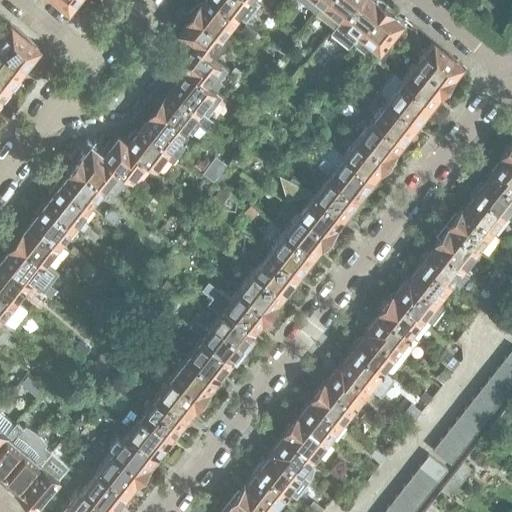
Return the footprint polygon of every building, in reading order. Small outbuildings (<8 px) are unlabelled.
[(190,4),(189,7),(222,33),(237,14),(219,0),(193,0),(192,1),(190,4)] [(219,0),(237,14),(246,21),(261,2),(258,0),(219,0)] [(301,0),(315,11),(316,10),(321,3),(323,0),(301,0)] [(323,0),(321,3),(316,10),(335,25),(340,18),(354,0),(323,0)] [(335,25),(330,31),(348,45),(351,41),(385,1),(384,0),(354,0),(340,18),(335,25)] [(385,1),(351,41),(364,52),(371,43),(377,49),(389,35),(397,25),(401,19),(394,13),(393,12),(393,10),(392,9),(391,7),(390,6),(389,5),(388,4),(387,3),(386,2),(385,1)] [(184,21),(178,29),(188,37),(215,57),(230,39),(222,33),(189,7),(185,12),(185,15),(184,21)] [(246,21),(241,28),(251,36),(257,29),(246,21)] [(9,22),(0,33),(0,46),(24,65),(24,64),(28,59),(32,58),(36,52),(36,49),(39,46),(9,22)] [(397,25),(389,35),(399,42),(406,32),(397,25)] [(274,42),(283,50),(288,43),(279,36),(274,42)] [(181,51),(176,58),(183,64),(207,82),(216,89),(223,80),(221,78),(229,68),(222,63),(215,57),(188,37),(179,49),(181,51)] [(432,39),(416,58),(451,85),(452,84),(453,81),(455,79),(456,76),(456,74),(457,73),(457,72),(457,70),(457,68),(461,63),(462,62),(432,39)] [(0,46),(0,76),(12,86),(22,74),(19,71),(24,65),(0,46)] [(388,52),(381,47),(376,54),(383,59),(388,52)] [(372,57),(365,53),(358,62),(365,67),(372,57)] [(416,58),(401,77),(432,101),(437,94),(440,93),(443,91),(445,90),(447,88),(450,86),(451,85),(416,58)] [(176,77),(170,85),(201,109),(216,89),(207,82),(183,64),(174,75),(176,77)] [(394,71),(379,90),(387,96),(417,120),(420,122),(430,110),(426,107),(432,101),(401,77),(394,71)] [(265,72),(255,85),(261,90),(271,77),(265,72)] [(0,98),(2,100),(12,86),(0,76),(0,98)] [(363,86),(373,95),(379,88),(368,80),(363,86)] [(154,100),(153,102),(186,128),(191,132),(198,122),(206,128),(213,119),(209,116),(201,109),(170,85),(163,94),(160,95),(158,97),(156,98),(154,100)] [(257,92),(249,102),(257,108),(265,97),(257,92)] [(244,101),(234,93),(230,99),(239,107),(244,101)] [(387,96),(372,115),(402,139),(405,141),(415,129),(412,126),(417,120),(387,96)] [(147,114),(140,123),(178,153),(184,145),(177,139),(186,128),(153,102),(151,104),(150,107),(149,109),(148,111),(147,114)] [(372,115),(357,134),(391,161),(392,159),(394,157),(395,154),(396,151),(397,148),(397,146),(397,144),(402,139),(372,115)] [(134,126),(125,138),(147,159),(155,167),(164,155),(172,161),(178,153),(140,123),(136,128),(134,126)] [(110,138),(100,150),(133,177),(147,159),(125,138),(117,132),(112,139),(110,138)] [(357,134),(342,153),(372,177),(378,169),(381,168),(383,167),(386,165),(388,164),(390,162),(391,161),(357,134)] [(511,137),(498,154),(500,156),(511,164),(511,137)] [(75,155),(72,159),(105,185),(116,193),(123,183),(126,185),(133,177),(100,150),(90,142),(83,150),(79,152),(75,155)] [(331,144),(316,163),(327,172),(357,195),(362,190),(365,192),(375,179),(372,177),(342,153),(331,144)] [(195,162),(204,169),(211,159),(207,155),(204,159),(200,159),(198,157),(195,162)] [(511,164),(500,156),(486,173),(488,174),(511,191),(511,164)] [(214,158),(205,170),(215,178),(224,165),(214,158)] [(67,170),(60,180),(90,204),(105,185),(72,159),(70,162),(68,165),(67,169),(67,170)] [(290,178),(279,172),(286,199),(306,194),(308,196),(297,210),(332,237),(333,235),(334,233),(336,230),(337,227),(338,224),(338,222),(338,220),(342,215),(312,191),(292,175),(290,178)] [(327,172),(312,191),(342,215),(347,209),(350,211),(360,198),(357,195),(327,172)] [(474,187),(473,189),(504,212),(511,202),(511,191),(488,174),(485,178),(483,179),(482,180),(480,181),(478,183),(477,184),(476,186),(474,187)] [(49,193),(45,199),(75,224),(94,239),(99,233),(89,226),(90,224),(80,216),(90,204),(60,180),(57,178),(47,191),(49,193)] [(204,181),(193,195),(204,203),(214,189),(204,181)] [(211,196),(219,203),(228,191),(220,185),(211,196)] [(466,203),(462,207),(491,228),(504,212),(473,189),(472,190),(471,192),(470,193),(469,195),(468,197),(467,199),(466,201),(466,203)] [(35,212),(30,218),(61,242),(75,224),(45,199),(42,197),(32,210),(35,212)] [(250,202),(243,211),(251,217),(258,209),(250,202)] [(461,205),(447,223),(478,246),(491,228),(462,207),(461,205)] [(107,208),(103,214),(113,222),(118,217),(118,216),(119,213),(118,211),(116,208),(113,207),(111,206),(109,207),(107,208)] [(297,210),(282,229),(313,253),(317,247),(320,245),(323,244),(326,242),(328,241),(330,238),(332,237),(297,210)] [(16,230),(12,234),(46,261),(61,242),(30,218),(24,226),(20,227),(18,228),(16,230)] [(446,221),(430,241),(432,242),(464,263),(478,246),(447,223),(446,221)] [(282,229),(267,248),(298,272),(301,274),(312,261),(308,258),(313,253),(282,229)] [(181,233),(178,238),(186,244),(189,239),(181,233)] [(7,247),(0,256),(30,281),(49,296),(56,288),(36,273),(46,261),(12,234),(11,236),(8,244),(7,247)] [(417,257),(416,258),(450,281),(457,287),(471,269),(464,263),(432,242),(427,248),(425,250),(422,251),(420,253),(418,255),(417,257)] [(73,245),(69,249),(80,258),(83,253),(73,245)] [(267,248),(253,267),(283,290),(286,293),(297,279),(294,277),(298,272),(267,248)] [(509,268),(511,264),(511,250),(503,262),(509,268)] [(245,260),(237,253),(233,259),(241,265),(245,260)] [(0,285),(16,299),(30,281),(0,256),(0,285)] [(407,271),(404,275),(436,299),(450,281),(416,258),(415,260),(414,261),(414,262),(413,265),(413,266),(408,272),(407,271)] [(253,267),(238,286),(272,313),(275,309),(276,307),(277,304),(278,301),(279,298),(279,296),(283,290),(253,267)] [(403,279),(392,293),(422,316),(436,299),(404,275),(401,278),(403,279)] [(176,285),(166,278),(159,288),(169,295),(176,285)] [(207,279),(200,288),(211,296),(253,329),(258,322),(261,321),(264,320),(267,318),(269,316),(271,314),(272,313),(238,286),(229,297),(207,279)] [(0,316),(1,317),(10,325),(26,306),(16,299),(0,285),(0,316)] [(388,295),(377,309),(409,334),(422,316),(392,293),(389,297),(388,295)] [(487,299),(480,293),(474,300),(482,306),(487,299)] [(165,303),(154,295),(147,304),(158,312),(165,303)] [(211,296),(206,302),(218,312),(212,319),(245,345),(251,337),(250,333),(253,329),(211,296)] [(477,312),(475,311),(469,306),(461,315),(469,322),(477,312)] [(143,338),(154,322),(137,308),(125,324),(143,338)] [(374,316),(365,328),(395,351),(409,334),(377,309),(372,315),(374,316)] [(0,343),(13,327),(10,325),(1,317),(0,316),(0,343)] [(194,318),(189,325),(201,333),(230,358),(234,353),(239,352),(245,345),(212,319),(206,327),(194,318)] [(455,340),(461,332),(454,326),(447,334),(455,340)] [(359,332),(349,344),(381,368),(395,351),(365,328),(360,333),(359,332)] [(201,333),(185,353),(215,377),(220,370),(224,373),(233,361),(230,358),(201,333)] [(116,341),(109,334),(105,339),(112,345),(116,341)] [(80,338),(74,345),(84,354),(90,347),(80,338)] [(140,347),(149,354),(156,345),(147,339),(140,347)] [(123,356),(107,342),(92,361),(108,375),(123,356)] [(345,353),(337,363),(368,386),(381,368),(349,344),(343,352),(345,353)] [(444,348),(438,355),(454,367),(459,360),(444,348)] [(185,353),(170,372),(204,399),(205,399),(206,397),(208,394),(209,391),(210,388),(210,386),(211,383),(215,377),(185,353)] [(511,361),(505,355),(497,366),(511,377),(511,361)] [(132,371),(137,366),(129,360),(125,366),(132,371)] [(445,362),(435,375),(442,380),(452,368),(445,362)] [(330,369),(322,379),(354,403),(368,386),(337,363),(331,370),(330,369)] [(103,373),(95,366),(85,377),(93,384),(103,373)] [(511,384),(511,377),(497,366),(489,376),(507,391),(511,384)] [(170,372),(155,391),(185,415),(191,408),(193,407),(196,406),(198,405),(201,403),(203,401),(204,399),(170,372)] [(43,386),(28,373),(21,382),(36,395),(43,386)] [(57,388),(66,395),(76,383),(67,375),(57,388)] [(124,384),(114,376),(109,383),(119,391),(124,384)] [(489,376),(481,386),(499,401),(507,391),(489,376)] [(316,390),(310,397),(341,420),(354,403),(322,379),(314,389),(316,390)] [(377,393),(387,400),(392,394),(382,386),(377,393)] [(481,386),(473,396),(491,411),(499,401),(481,386)] [(90,388),(83,397),(91,403),(98,393),(90,388)] [(424,389),(418,395),(427,402),(432,396),(424,389)] [(155,391),(141,410),(171,434),(174,436),(185,422),(182,419),(185,415),(155,391)] [(387,400),(377,393),(373,398),(382,405),(387,400)] [(473,396),(464,406),(483,421),(491,411),(473,396)] [(299,408),(295,413),(327,438),(341,420),(310,397),(301,409),(299,408)] [(511,399),(510,398),(501,411),(510,418),(511,415),(511,399)] [(420,409),(411,402),(404,411),(413,419),(420,409)] [(131,403),(116,422),(126,429),(156,453),(159,455),(170,441),(167,439),(171,434),(141,410),(131,403)] [(464,406),(448,427),(467,442),(483,421),(464,406)] [(0,436),(4,431),(13,421),(0,410),(0,436)] [(376,419),(365,410),(360,416),(371,425),(376,419)] [(510,418),(501,411),(489,425),(499,433),(510,418)] [(286,428),(283,432),(314,455),(327,438),(295,413),(284,427),(286,428)] [(4,431),(0,436),(0,472),(22,447),(36,431),(33,429),(27,424),(23,422),(21,425),(14,419),(13,421),(4,431)] [(467,442),(448,427),(440,437),(459,452),(467,442)] [(126,429),(111,447),(145,474),(146,473),(148,470),(150,467),(151,465),(152,462),(152,459),(152,457),(156,453),(126,429)] [(22,447),(0,472),(0,475),(1,476),(1,481),(5,484),(10,484),(17,490),(40,462),(51,450),(45,445),(47,442),(45,439),(39,434),(36,431),(22,447)] [(270,444),(268,448),(270,449),(300,472),(308,478),(309,477),(310,474),(312,468),(311,465),(308,462),(314,455),(283,432),(272,446),(270,444)] [(459,452),(440,437),(432,448),(451,463),(459,452)] [(385,454),(374,445),(369,453),(379,461),(385,454)] [(83,446),(79,452),(87,458),(92,452),(83,446)] [(111,447),(96,467),(126,490),(132,483),(135,482),(137,481),(140,479),(142,477),(145,475),(145,474),(111,447)] [(256,462),(255,464),(286,489),(300,472),(270,449),(264,456),(262,457),(260,459),(259,460),(258,460),(256,462)] [(40,462),(17,490),(18,491),(18,495),(23,499),(27,499),(35,505),(38,501),(69,465),(51,450),(40,462)] [(428,452),(420,463),(439,478),(447,467),(428,452)] [(368,457),(362,464),(372,470),(376,463),(368,457)] [(472,467),(463,460),(462,459),(452,473),(461,480),(472,467)] [(420,463),(381,511),(411,511),(439,478),(420,463)] [(250,474),(243,483),(273,507),(286,489),(255,464),(254,464),(253,466),(251,469),(250,471),(250,474)] [(96,467),(82,485),(112,509),(117,502),(120,505),(129,493),(126,490),(96,467)] [(451,494),(461,480),(452,473),(441,487),(451,494)] [(362,482),(352,474),(348,479),(359,487),(362,482)] [(241,481),(226,501),(228,502),(241,511),(268,511),(273,507),(243,483),(241,481)] [(82,485),(66,505),(75,511),(114,511),(115,511),(112,509),(82,485)] [(307,504),(317,511),(322,506),(311,498),(307,504)] [(35,505),(33,507),(38,511),(43,511),(46,508),(38,501),(35,505)] [(430,501),(421,511),(435,511),(439,508),(430,501)] [(241,511),(228,502),(219,511),(241,511)]
